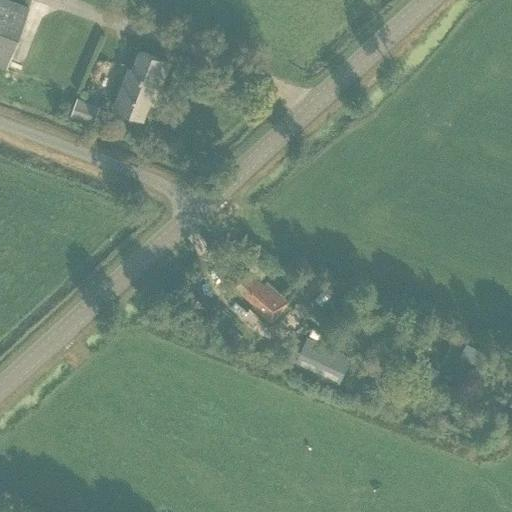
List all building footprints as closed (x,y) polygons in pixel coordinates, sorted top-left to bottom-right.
[(0,0),(0,65),(6,68),(28,8),(5,0),(0,0)] [(156,97),(170,62),(140,50),(133,69),(129,67),(114,107),(143,118),(152,96),(156,97)] [(77,98),(70,115),(93,124),(100,108),(77,98)] [(246,271),(259,282),(266,273),(253,262),(246,271)] [(271,322),(288,302),(265,283),(263,285),(246,271),(234,285),(254,303),(252,305),(271,322)] [(337,367),(346,351),(305,328),(295,344),(337,367)]
